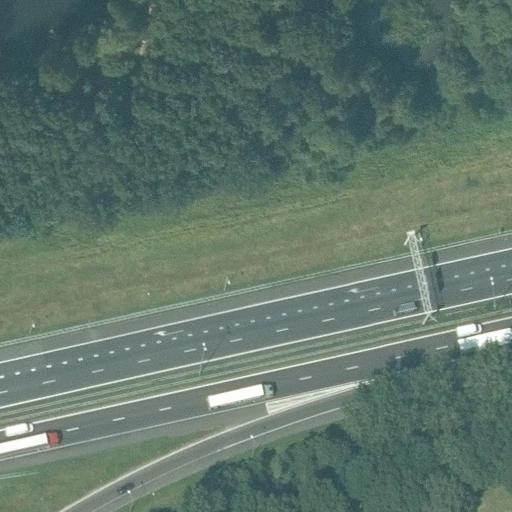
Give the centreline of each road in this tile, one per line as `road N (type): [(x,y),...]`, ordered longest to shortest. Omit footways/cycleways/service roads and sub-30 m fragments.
road 1 (motorway): [(511,278),(0,391)]
road 2 (motorway): [(0,443),(465,342)]
road 3 (motorway): [(78,511),(185,456),(465,342)]
